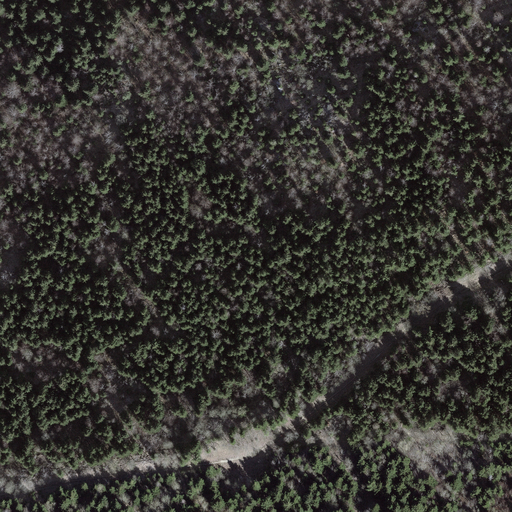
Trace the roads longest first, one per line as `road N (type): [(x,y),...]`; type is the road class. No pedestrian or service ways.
road 1 (track): [(0,496),(238,459),(279,442),(412,327),(511,267)]
road 2 (track): [(511,437),(279,442)]
